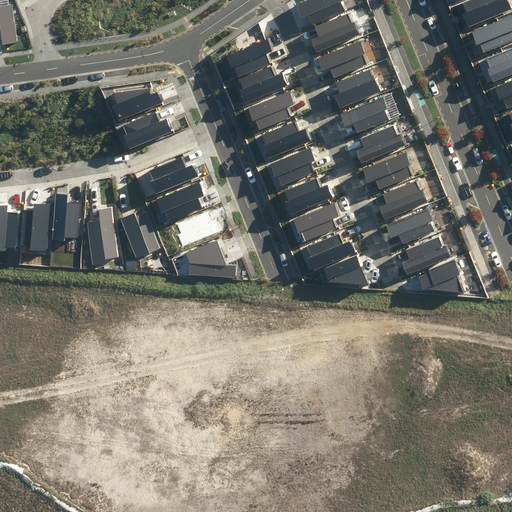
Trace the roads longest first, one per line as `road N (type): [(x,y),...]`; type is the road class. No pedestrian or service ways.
road 1 (residential): [(274,0),(384,284)]
road 2 (tertiary): [(511,261),(405,0)]
road 3 (residential): [(215,133),(84,170),(0,183)]
road 4 (residential): [(272,264),(215,133)]
road 5 (residential): [(48,69),(183,45)]
